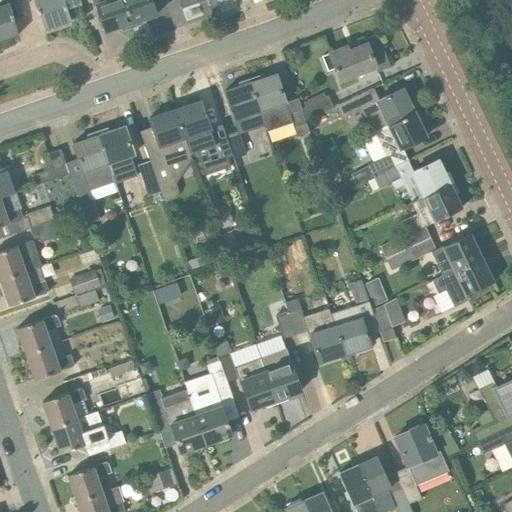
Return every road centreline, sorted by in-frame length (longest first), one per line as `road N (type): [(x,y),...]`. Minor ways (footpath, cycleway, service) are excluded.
road 1 (residential): [(200,511),(511,312)]
road 2 (residential): [(96,94),(352,0)]
road 3 (residential): [(511,206),(410,0)]
road 4 (residential): [(40,511),(0,396)]
